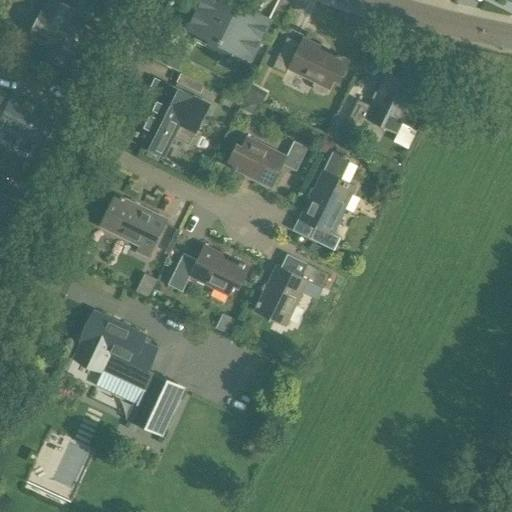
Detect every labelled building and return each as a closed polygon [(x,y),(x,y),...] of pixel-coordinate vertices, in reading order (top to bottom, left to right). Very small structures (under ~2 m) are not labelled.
[(81,12),(56,0),(49,0),(45,8),(42,7),(27,37),(49,47),(44,57),(73,71),(84,50),(87,52),(96,34),(75,23),(81,12)] [(251,58),(270,20),(245,8),(243,7),(242,8),(233,4),(233,3),(233,2),(232,1),(229,0),(201,0),(188,27),(251,58)] [(172,31),(167,40),(177,45),(182,36),(172,31)] [(288,70),(314,83),(313,85),(314,89),(316,91),(321,93),(324,93),(327,92),(328,90),(329,90),(334,82),(339,84),(350,61),(303,38),(300,43),(287,37),(272,68),(286,74),(288,70)] [(151,58),(193,79),(198,67),(182,60),(187,51),(161,39),(151,58)] [(367,64),(359,88),(369,91),(377,68),(367,64)] [(347,123),(361,130),(366,119),(396,133),(402,121),(410,125),(421,102),(423,102),(425,97),(423,97),(429,86),(426,85),(421,84),(414,81),(411,80),(408,78),(405,75),(402,73),(399,78),(388,73),(371,106),(358,99),(347,123)] [(188,88),(200,93),(204,85),(192,79),(188,88)] [(194,133),(191,131),(205,103),(174,87),(167,101),(156,95),(133,141),(165,157),(174,139),(183,144),(190,142),(194,133)] [(56,116),(0,89),(0,129),(19,138),(15,147),(16,151),(27,157),(32,155),(37,144),(41,146),(46,137),(49,136),(53,129),(52,125),(56,116)] [(257,102),(247,97),(241,108),(252,113),(257,102)] [(335,119),(327,135),(336,139),(353,147),(360,132),(335,119)] [(336,139),(327,135),(320,150),(328,154),(336,139)] [(246,136),(242,145),(237,143),(226,165),(272,187),(283,165),(296,171),(308,148),(294,141),(287,155),(246,136)] [(323,170),(299,219),(316,227),(311,239),(334,250),(340,238),(333,235),(357,187),(341,179),(351,160),(333,151),(323,170)] [(0,230),(14,201),(0,193),(0,230)] [(137,253),(148,258),(167,219),(115,194),(99,226),(141,246),(137,253)] [(179,261),(168,285),(182,292),(189,277),(229,297),(234,287),(239,289),(249,267),(204,245),(193,268),(179,261)] [(308,282),(323,289),(330,274),(306,263),(300,276),(277,265),(254,312),(286,327),(308,282)] [(155,280),(145,275),(138,289),(148,294),(155,280)] [(96,312),(75,357),(103,370),(143,389),(150,374),(145,372),(156,349),(141,342),(144,335),(96,312)] [(136,404),(130,418),(161,432),(182,389),(150,374),(143,389),(136,404)]
